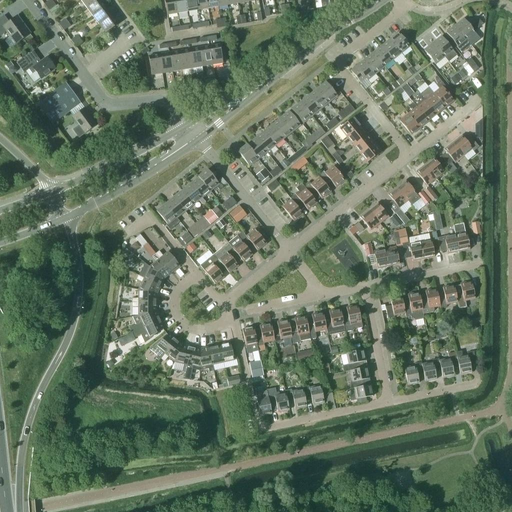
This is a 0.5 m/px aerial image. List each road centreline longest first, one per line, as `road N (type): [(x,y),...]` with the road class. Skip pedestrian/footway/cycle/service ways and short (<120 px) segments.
road 1 (residential): [(318,297),(363,287),(387,402),(256,429),(231,316),(221,305),(289,251)]
road 2 (residential): [(289,251),(409,155),(340,68),(340,59),(397,14),(399,0)]
road 3 (trunk): [(19,511),(32,413),(79,300),(65,218)]
road 4 (residential): [(186,125),(160,99),(103,103),(28,0)]
road 5 (tertiary): [(65,218),(197,138)]
road 6 (tertiary): [(186,125),(51,194)]
road 7 (residential): [(197,138),(289,251)]
road 8 (tertiary): [(268,79),(374,0)]
